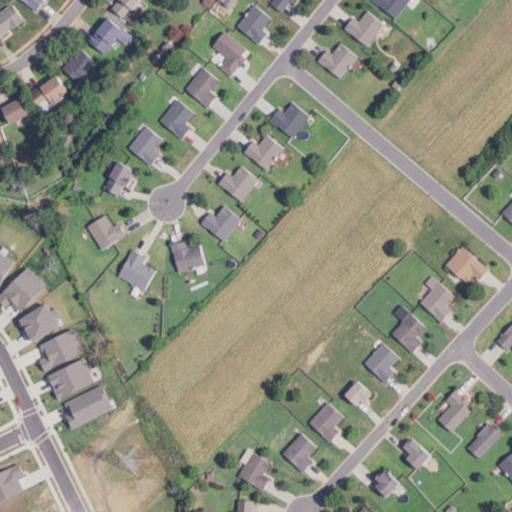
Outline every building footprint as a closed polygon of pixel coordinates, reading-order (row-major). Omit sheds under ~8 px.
[(24,0),(39,10),(45,0),(24,0)] [(126,19),(142,0),(120,0),(114,8),(126,19)] [(284,11),(293,0),(273,0),(273,1),(284,11)] [(376,0),(397,18),(412,0),(376,0)] [(0,39),(26,19),(14,3),(0,13),(0,39)] [(274,19),(257,3),(239,24),(260,44),(271,32),(266,28),(274,19)] [(356,13),(346,27),(370,46),(386,24),(371,12),(365,20),(356,13)] [(126,30),(112,17),(91,40),(106,53),(126,30)] [(229,58),(222,66),(232,76),(253,54),(228,30),(215,44),(229,58)] [(343,78),(360,57),(343,42),(334,52),(330,49),(320,60),(343,78)] [(98,63),(83,48),(64,67),(79,82),(98,63)] [(214,92),(223,80),(205,67),(188,88),(210,107),(219,96),(214,92)] [(72,91),(59,74),(32,94),(46,111),(72,91)] [(4,108),(12,124),(33,114),(24,97),(4,108)] [(184,138),(193,128),(187,123),(196,113),(180,99),(162,119),(184,138)] [(313,116),(296,101),(286,112),(282,108),(272,119),(293,138),(313,116)] [(157,150),(166,139),(148,125),(130,147),(153,165),(162,154),(157,150)] [(260,144),(255,140),(246,151),(268,170),(286,148),(269,134),(260,144)] [(123,197),(138,170),(121,160),(106,187),(123,197)] [(229,172),(220,183),(244,200),(260,178),(243,165),(235,176),(229,172)] [(511,224),(511,199),(500,213),(511,224)] [(244,219),(227,205),(218,216),(212,211),(203,222),(225,241),(244,219)] [(121,222),(115,226),(108,214),(89,225),(104,249),(129,234),(121,222)] [(208,264),(202,243),(190,247),(188,240),(173,244),(181,272),(208,264)] [(23,260),(0,245),(0,280),(6,285),(23,260)] [(480,280),(491,270),(465,245),(447,262),(468,283),(475,276),(480,280)] [(148,257),(135,249),(119,274),(145,290),(158,270),(145,261),(148,257)] [(32,267),(0,297),(9,306),(15,301),(24,310),(50,285),(32,267)] [(449,306),(458,297),(435,275),(428,282),(435,288),(422,301),(443,321),(453,311),(449,306)] [(53,302),(22,320),(29,332),(33,330),(39,341),(67,325),(63,317),(66,315),(61,307),(57,309),(53,302)] [(420,337),(429,328),(413,311),(393,331),(414,352),(425,342),(420,337)] [(511,325),(499,339),(510,350),(511,348),(511,325)] [(77,328),(44,344),(50,356),(44,359),(50,371),(89,351),(77,328)] [(398,372),(392,367),(401,357),(386,342),(366,361),(387,382),(398,372)] [(88,358),(99,380),(62,398),(58,391),(60,390),(52,375),(88,358)] [(375,393),(361,380),(348,393),(362,407),(375,393)] [(76,427),(70,416),(74,414),(69,402),(106,384),(118,407),(76,427)] [(454,431),(477,407),(459,389),(448,400),(453,405),(441,418),(454,431)] [(311,421),(332,441),(342,432),(336,426),(346,416),(330,401),(311,421)] [(469,446),(481,458),(504,435),(491,423),(469,446)] [(310,457),(320,448),(304,432),(285,451),(306,472),(316,462),(310,457)] [(421,469),(434,456),(415,436),(405,446),(412,453),(409,457),(421,469)] [(268,475),(274,462),(253,452),(240,477),(266,490),(272,477),(268,475)] [(511,457),(503,466),(511,476),(511,457)] [(0,474),(23,464),(28,474),(22,476),(29,490),(0,504),(0,474)] [(382,494),(396,481),(381,466),(368,478),(382,494)] [(377,483),(389,497),(403,483),(391,470),(377,483)] [(257,511),(259,501),(240,500),(238,511),(257,511)] [(371,511),(363,503),(354,511),(371,511)]
